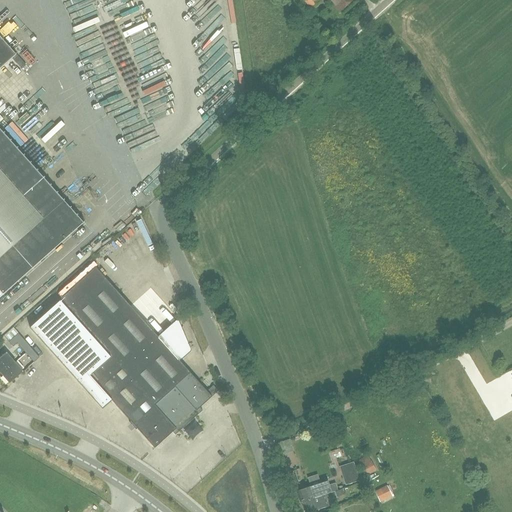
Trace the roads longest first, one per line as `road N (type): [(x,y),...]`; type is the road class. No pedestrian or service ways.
road 1 (unclassified): [(258,444),(155,210),(388,0)]
road 2 (residential): [(511,321),(258,444)]
road 3 (secondary): [(159,511),(104,473),(0,424)]
